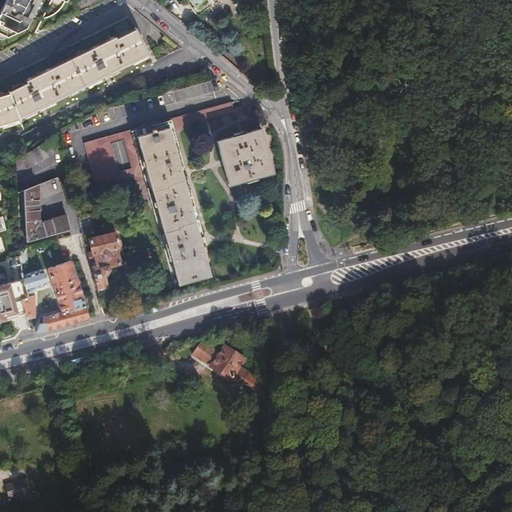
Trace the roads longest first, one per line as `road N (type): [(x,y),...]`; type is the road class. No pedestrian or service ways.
road 1 (secondary): [(0,373),(294,298)]
road 2 (secondary): [(289,277),(0,357)]
road 3 (residential): [(140,0),(278,119),(289,141)]
road 4 (secondary): [(511,223),(318,269)]
road 5 (secondary): [(321,291),(511,241)]
road 6 (unclassified): [(289,141),(272,0)]
road 7 (track): [(437,195),(318,269)]
road 8 (unknown): [(99,329),(69,211)]
